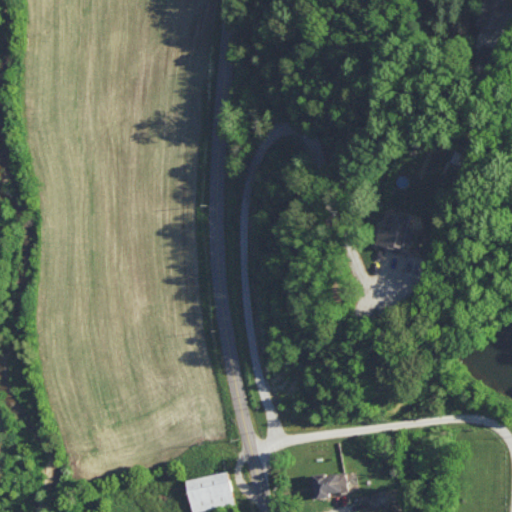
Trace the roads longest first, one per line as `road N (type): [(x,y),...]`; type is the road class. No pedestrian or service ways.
road 1 (residential): [(271,511),(233,393),(210,206),(231,0)]
road 2 (residential): [(254,451),(467,413),(501,420),(511,440)]
